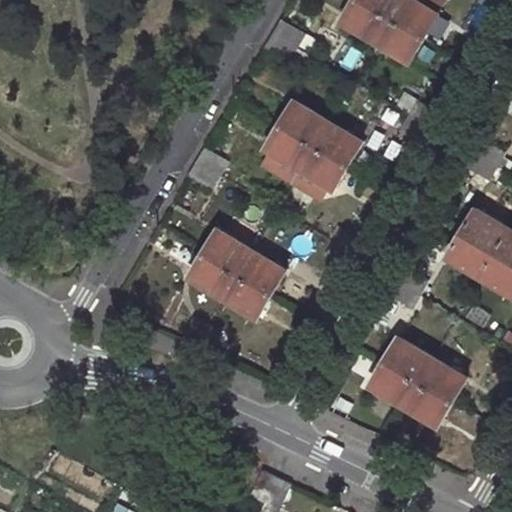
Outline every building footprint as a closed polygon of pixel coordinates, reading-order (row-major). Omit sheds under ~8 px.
[(393,17),(363,0),(356,0),(344,21),(379,41),(393,17)] [(363,0),(393,17),(403,0),(363,0)] [(403,0),(393,17),(426,37),(440,14),(416,0),(403,0)] [(490,0),(506,10),(511,0),(490,0)] [(393,17),(379,41),(412,61),(426,37),(393,17)] [(305,33),(282,19),(274,33),(297,46),(305,33)] [(289,60),(297,46),(274,33),(266,47),(289,60)] [(298,99),(283,124),(317,145),(333,119),(298,99)] [(436,128),(443,115),(420,101),(412,114),(436,128)] [(404,128),(428,141),(436,128),(412,114),(404,128)] [(365,139),(333,119),(317,145),(350,164),(365,139)] [(317,145),(283,124),(267,151),(273,154),(302,171),(317,145)] [(508,152),(484,139),(476,152),(500,166),(508,152)] [(317,145),(302,171),(328,187),(334,190),(350,164),(317,145)] [(230,161),(206,147),(198,162),(220,176),(230,161)] [(500,166),(476,152),(467,166),(491,180),(500,166)] [(302,171),(273,154),(265,166),(321,199),(328,187),(302,171)] [(198,162),(190,175),(213,188),(220,176),(198,162)] [(478,209),(464,232),(498,251),(511,229),(478,209)] [(359,257),(367,243),(343,229),(336,243),(359,257)] [(511,229),(498,251),(511,259),(511,229)] [(220,230),(207,253),(241,273),(255,250),(220,230)] [(498,251),(464,232),(450,256),(484,276),(498,251)] [(328,257),(351,270),(359,257),(336,243),(328,257)] [(241,273),(274,293),(288,270),(255,250),(241,273)] [(511,259),(498,251),(484,276),(511,292),(511,259)] [(241,273),(207,253),(193,276),(227,297),(241,273)] [(430,281),(407,267),(399,280),(423,294),(430,281)] [(260,317),(274,293),(241,273),(227,297),(260,317)] [(399,280),(391,294),(415,308),(423,294),(399,280)] [(195,319),(184,343),(199,350),(210,326),(195,319)] [(199,350),(213,357),(225,333),(210,326),(199,350)] [(402,337),(388,361),(422,382),(436,357),(402,337)] [(469,377),(436,357),(422,382),(455,402),(469,377)] [(422,382),(388,361),(375,384),(409,404),(422,382)] [(422,382),(409,404),(442,424),(455,402),(422,382)] [(277,477),(262,470),(251,494),(264,500),(277,477)] [(279,508),(291,484),(277,477),(264,500),(279,508)] [(109,511),(137,511),(138,511),(113,502),(109,511)]
